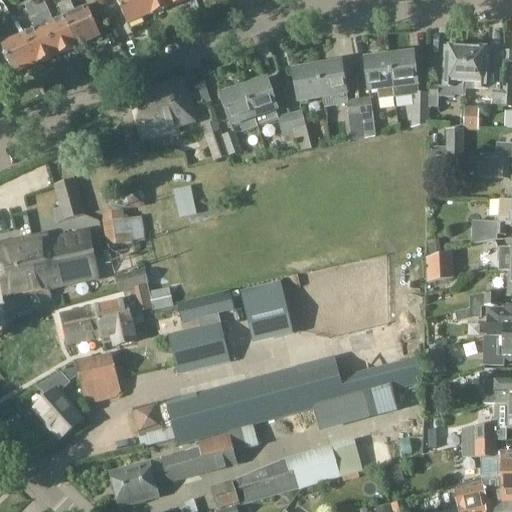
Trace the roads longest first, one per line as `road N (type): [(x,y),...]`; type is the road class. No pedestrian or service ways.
road 1 (residential): [(0,138),(277,18),(347,10)]
road 2 (residential): [(347,10),(511,1)]
